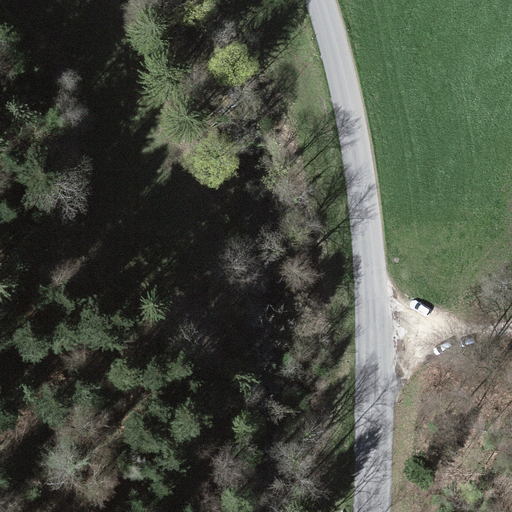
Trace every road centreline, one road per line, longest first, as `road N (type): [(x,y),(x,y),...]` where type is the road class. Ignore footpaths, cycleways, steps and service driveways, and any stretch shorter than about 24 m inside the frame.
road 1 (tertiary): [(320,0),(351,120),(367,232),(373,511)]
road 2 (track): [(374,334),(511,327)]
